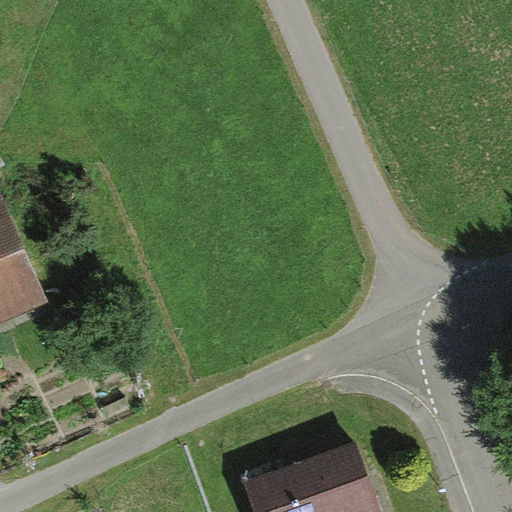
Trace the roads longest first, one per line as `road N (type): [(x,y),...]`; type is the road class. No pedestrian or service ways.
road 1 (residential): [(417,302),(0,494)]
road 2 (unclassified): [(281,0),(417,302)]
road 3 (residential): [(496,511),(417,302)]
